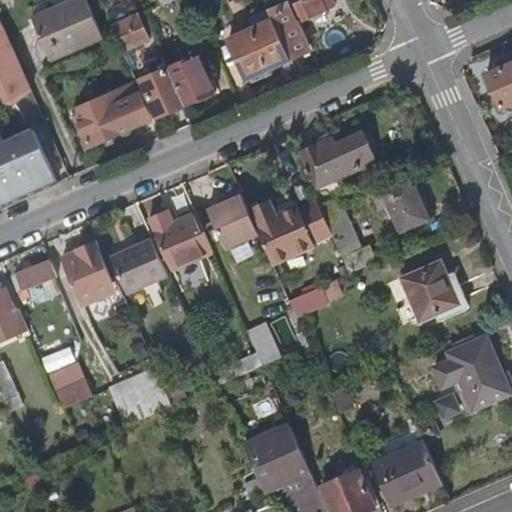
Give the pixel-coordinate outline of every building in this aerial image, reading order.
[(86,0),(82,0),(32,22),(49,62),(104,40),(86,0)] [(154,0),(159,10),(180,0),(154,0)] [(295,0),(268,12),(273,24),(291,64),(309,56),(297,27),(324,15),(334,11),(329,0),(295,0)] [(268,12),(252,19),(257,31),(273,24),(268,12)] [(114,30),(120,44),(125,55),(150,43),(139,20),(114,30)] [(246,84),(291,64),(273,24),(257,31),(228,43),(246,84)] [(0,88),(8,105),(33,94),(3,26),(0,27),(0,88)] [(201,60),(171,73),(186,108),(217,95),(201,60)] [(511,107),(511,69),(490,79),(504,111),(511,107)] [(186,108),(171,73),(145,85),(160,120),(186,108)] [(90,150),(155,122),(139,86),(75,114),(90,150)] [(2,147),(26,201),(59,187),(35,133),(2,147)] [(332,143),(303,156),(319,191),(375,167),(363,137),(334,149),(332,143)] [(0,212),(26,201),(2,147),(0,141),(0,212)] [(413,185),(386,198),(392,211),(403,237),(431,224),(413,185)] [(257,228),(242,194),(225,202),(227,206),(221,209),(210,214),(226,254),(261,238),(257,228)] [(392,211),(386,198),(375,202),(381,216),(392,211)] [(340,202),(321,210),(334,239),(351,278),(376,267),(369,250),(362,253),(340,202)] [(318,203),(299,211),(277,220),(270,204),(255,211),(261,226),(257,228),(261,238),(274,268),(316,249),(315,247),(334,239),(321,210),(318,203)] [(150,221),(173,273),(213,256),(203,234),(199,236),(192,217),(173,225),(168,212),(150,221)] [(164,266),(148,230),(107,248),(123,286),(164,266)] [(97,246),(64,260),(83,304),(116,289),(97,246)] [(50,266),(14,282),(22,302),(29,299),(35,296),(63,285),(54,264),(50,266)] [(443,266),(400,284),(419,326),(439,317),(442,325),(466,314),(469,310),(455,279),(450,281),(443,266)] [(340,283),(336,274),(327,277),(331,286),(338,283),(340,283)] [(344,299),(338,283),(331,286),(290,304),(296,319),(344,299)] [(63,285),(35,296),(37,302),(47,298),(51,308),(70,300),(63,285)] [(0,348),(30,335),(24,322),(21,323),(7,292),(0,294),(0,348)] [(29,299),(22,302),(25,309),(32,306),(29,299)] [(267,327),(248,336),(262,368),(281,358),(267,327)] [(310,351),(303,334),(296,338),(302,354),(310,351)] [(474,414),(511,396),(511,394),(505,378),(502,380),(485,343),(455,357),(458,363),(443,369),(451,387),(466,381),(470,392),(465,394),(474,414)] [(0,388),(7,406),(20,399),(5,365),(0,366),(0,388)] [(124,425),(169,404),(162,388),(155,372),(109,392),(113,400),(124,425)] [(394,382),(390,372),(378,377),(382,387),(394,382)] [(263,379),(248,385),(253,397),(268,390),(263,379)] [(179,380),(162,388),(169,404),(172,411),(189,403),(186,397),(179,380)] [(95,399),(88,383),(59,396),(66,412),(95,399)] [(340,418),(356,410),(347,391),(331,398),(340,418)] [(444,425),(463,416),(455,396),(435,405),(444,425)] [(25,410),(20,399),(7,406),(12,417),(25,410)] [(231,419),(247,457),(253,470),(260,486),(265,498),(266,499),(292,487),(302,511),(326,511),(300,453),(293,437),(276,399),(231,419)] [(172,411),(169,404),(124,425),(126,431),(162,415),(172,411)] [(438,429),(434,420),(417,427),(420,435),(421,437),(438,429)] [(438,429),(421,437),(425,445),(426,448),(443,441),(438,429)] [(425,445),(421,437),(420,435),(382,451),(387,462),(425,445)] [(395,509),(444,488),(426,448),(425,445),(387,462),(377,467),(395,509)] [(7,472),(13,469),(10,461),(4,464),(7,472)] [(247,491),(260,486),(253,470),(240,476),(247,491)] [(380,511),(364,474),(324,493),(332,511),(380,511)] [(295,511),(302,511),(292,487),(266,499),(268,505),(288,495),(295,511)] [(271,511),(268,505),(266,499),(265,498),(235,511),(271,511)]
